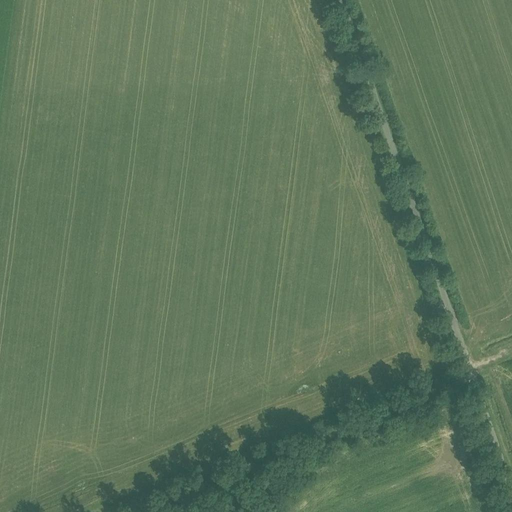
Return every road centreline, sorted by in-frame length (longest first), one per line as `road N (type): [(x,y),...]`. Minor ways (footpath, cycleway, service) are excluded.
road 1 (unclassified): [(511,498),(338,0)]
road 2 (track): [(146,511),(511,356)]
